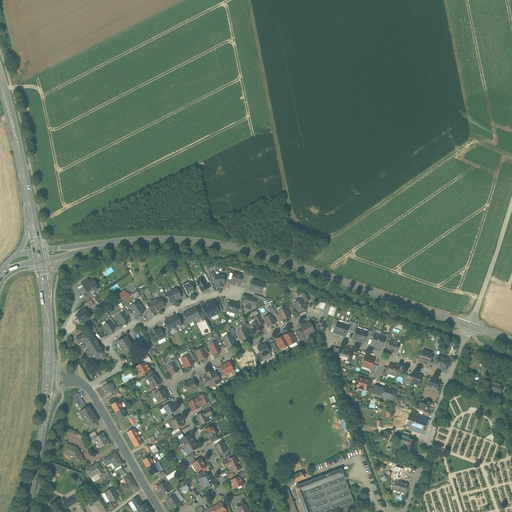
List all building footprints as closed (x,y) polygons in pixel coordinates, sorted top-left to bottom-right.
[(242,276),(233,273),(231,281),(240,284),(241,282),(243,276),(242,276)] [(250,276),(243,274),(242,276),(243,276),(241,282),(247,284),(250,276)] [(224,275),(213,275),(214,285),(215,285),(215,287),(224,287),(224,285),(225,285),(224,275)] [(190,281),(183,285),(188,294),(195,291),(192,286),(195,285),(191,277),(188,278),(190,281)] [(88,278),(80,283),(86,292),(85,293),(88,298),(98,291),(96,287),(97,286),(94,280),(91,282),(88,278)] [(204,278),(197,281),(201,291),(209,288),(206,283),(204,278)] [(252,279),(249,290),(261,294),(265,283),(252,279)] [(176,287),(171,290),(176,301),(181,298),(176,287)] [(118,293),(123,301),(130,296),(125,289),(118,293)] [(171,290),(165,293),(170,304),(176,301),(171,290)] [(135,299),(140,296),(137,291),(132,294),(135,299)] [(305,292),(301,294),(305,302),(309,300),(305,292)] [(301,294),(298,296),(300,300),(293,303),(298,312),(307,308),(306,307),(306,306),(307,305),(306,304),(305,303),(305,304),(304,303),(305,302),(301,294)] [(253,298),(246,296),(244,303),(246,304),(245,308),(250,310),(251,306),(255,307),(257,301),(258,299),(253,298)] [(160,297),(154,300),(158,309),(164,306),(161,300),(160,297)] [(90,300),(85,304),(88,309),(94,305),(90,300)] [(158,309),(154,300),(147,303),(152,312),(158,309)] [(138,301),(129,308),(136,317),(145,311),(138,301)] [(214,301),(202,307),(207,318),(220,312),(216,304),(214,301)] [(238,305),(229,302),(229,304),(227,310),(236,313),(238,305)] [(334,316),(336,307),(331,305),(328,314),(334,316)] [(278,311),(279,315),(282,320),(290,316),(286,307),(278,311)] [(189,311),(194,321),(200,317),(195,308),(192,310),(191,309),(189,311)] [(85,310),(76,316),(78,319),(76,321),(77,324),(79,324),(82,325),(83,323),(90,318),(85,310)] [(183,314),(188,324),(194,321),(189,311),(187,312),(183,314)] [(117,317),(122,324),(129,320),(124,312),(117,317)] [(271,314),(264,318),(268,327),(276,323),(272,315),(271,314)] [(177,315),(171,318),(176,329),(183,326),(177,315)] [(254,318),(256,322),(258,321),(260,325),(263,323),(259,315),(255,317),(254,318)] [(171,318),(164,321),(169,332),(176,329),(171,318)] [(110,321),(103,326),(108,333),(115,329),(110,321)] [(256,322),(250,325),(254,334),(262,330),(260,325),(258,321),(256,322)] [(309,322),(301,326),(303,331),(306,336),(314,332),(309,322)] [(337,322),(336,326),(334,332),(339,334),(343,324),(337,322)] [(343,324),(339,334),(345,336),(347,330),(349,326),(348,326),(343,324)] [(93,326),(88,329),(89,331),(89,330),(91,334),(96,331),(93,326)] [(244,327),(236,331),(241,340),(249,336),(245,329),(244,327)] [(356,329),(356,328),(355,333),(353,339),(358,341),(362,330),(356,329)] [(156,330),(152,331),(153,333),(150,334),(153,341),(152,342),(153,344),(155,345),(158,343),(158,342),(157,341),(164,337),(161,331),(160,329),(157,331),(156,330)] [(91,334),(89,330),(89,331),(75,340),(79,344),(83,350),(84,349),(88,355),(90,354),(95,361),(100,358),(102,360),(106,357),(104,355),(105,354),(100,347),(99,348),(98,347),(99,346),(91,334)] [(367,332),(362,330),(358,341),(364,343),(366,336),(367,332)] [(291,332),(284,336),(288,345),(296,342),(291,332)] [(230,334),(223,338),(227,347),(235,343),(231,336),(230,334)] [(375,334),(374,334),(373,338),(371,345),(376,347),(380,336),(375,334)] [(217,335),(211,338),(214,343),(216,341),(218,345),(221,343),(217,335)] [(284,336),(276,339),(281,349),(288,345),(284,336)] [(380,336),(376,347),(381,349),(384,341),(385,337),(380,336)] [(134,344),(132,345),(126,337),(117,342),(122,349),(121,349),(122,350),(123,350),(127,356),(137,349),(137,348),(134,344)] [(400,344),(390,340),(387,350),(390,351),(390,352),(393,353),(393,352),(396,353),(397,352),(400,344)] [(214,343),(208,345),(212,354),(221,350),(218,345),(216,341),(214,343)] [(145,344),(137,348),(137,349),(140,353),(148,349),(145,344)] [(272,357),(265,344),(257,348),(260,354),(262,357),(264,361),(272,357)] [(340,349),(333,347),(331,348),(335,356),(337,357),(340,349)] [(201,349),(200,348),(197,350),(197,351),(195,352),(200,361),(207,357),(206,354),(203,349),(203,348),(201,349)] [(352,351),(342,348),(341,350),(340,349),(337,357),(341,358),(340,360),(340,362),(342,363),(344,362),(345,359),(349,361),(352,351)] [(433,354),(423,350),(422,353),(420,357),(421,357),(419,361),(423,362),(423,363),(426,364),(427,363),(430,365),(432,358),(433,354)] [(260,354),(256,356),(259,363),(264,361),(262,357),(260,354)] [(186,355),(183,356),(183,358),(181,359),(186,367),(193,364),(192,361),(189,355),(187,356),(186,355)] [(149,356),(142,360),(143,363),(145,362),(147,364),(152,362),(149,356)] [(374,359),(365,356),(362,365),(370,369),(371,369),(372,364),(374,359)] [(439,356),(438,360),(435,368),(440,369),(445,358),(439,356)] [(176,358),(172,360),(173,363),(174,363),(176,368),(180,366),(176,358)] [(450,359),(445,358),(440,369),(446,371),(448,365),(450,359)] [(143,363),(135,368),(138,373),(140,371),(142,375),(146,373),(146,372),(150,370),(147,364),(145,362),(143,363)] [(229,362),(220,366),(221,368),(225,375),(233,371),(229,362)] [(173,363),(167,366),(171,375),(178,371),(176,368),(174,363),(173,363)] [(399,368),(389,364),(388,368),(386,373),(388,374),(396,376),(399,368)] [(215,371),(213,372),(212,372),(211,370),(209,372),(215,384),(220,381),(220,380),(216,372),(215,371)] [(215,384),(209,372),(206,373),(207,375),(206,376),(204,377),(208,385),(209,387),(215,384)] [(422,376),(412,372),(412,374),(412,375),(412,376),(411,376),(409,382),(411,383),(416,384),(416,383),(419,384),(421,383),(421,381),(421,379),(422,376)] [(128,375),(125,376),(124,373),(120,375),(124,382),(130,379),(128,375)] [(152,377),(148,379),(153,388),(161,383),(156,374),(152,377)] [(411,376),(406,374),(403,383),(410,385),(411,383),(409,382),(411,376)] [(370,382),(358,377),(355,386),(359,387),(359,388),(363,390),(363,389),(367,390),(368,387),(370,382)] [(440,382),(431,379),(428,386),(438,389),(440,382)] [(193,380),(184,384),(188,393),(197,388),(193,380)] [(203,381),(198,384),(202,392),(207,389),(206,387),(203,381)] [(103,387),(102,388),(106,395),(111,393),(114,391),(110,383),(103,387)] [(503,386),(495,383),(493,386),(492,390),(501,393),(503,386)] [(382,389),(374,386),(373,389),(372,393),(380,396),(382,389)] [(396,391),(384,387),(381,396),(393,400),(396,391)] [(155,394),(154,394),(158,402),(168,396),(164,389),(162,389),(155,394)] [(86,406),(78,393),(73,397),(81,409),(86,406)] [(205,394),(192,400),(192,401),(189,402),(190,405),(189,405),(191,408),(191,407),(193,411),(200,407),(199,407),(201,407),(201,406),(209,402),(205,394)] [(118,400),(111,404),(116,412),(123,408),(118,400)] [(171,402),(163,407),(168,416),(171,414),(176,411),(171,402)] [(429,406),(421,403),(418,409),(426,412),(429,406)] [(98,422),(88,406),(79,412),(83,418),(82,419),(84,422),(85,421),(89,428),(91,427),(96,423),(98,422)] [(123,408),(116,412),(120,420),(127,415),(123,408)] [(201,413),(196,416),(200,425),(208,421),(206,416),(212,414),(209,409),(201,413)] [(174,419),(169,422),(174,430),(184,425),(179,416),(174,419)] [(419,416),(401,425),(403,428),(421,420),(419,416)] [(214,425),(204,430),(205,433),(206,436),(207,436),(208,438),(214,435),(218,433),(214,425)] [(134,428),(127,432),(131,440),(138,436),(134,428)] [(102,433),(94,439),(96,442),(96,444),(97,444),(100,448),(108,443),(102,433)] [(190,435),(180,440),(184,447),(194,441),(190,435)] [(214,435),(209,437),(212,443),(213,442),(217,440),(214,435)] [(138,436),(131,440),(135,447),(143,443),(138,436)] [(417,442),(408,439),(408,440),(402,438),(401,442),(407,444),(405,450),(413,452),(417,442)] [(194,441),(184,447),(187,453),(197,448),(194,441)] [(222,442),(215,446),(218,454),(226,451),(222,442)] [(77,448),(67,445),(64,453),(70,456),(71,457),(76,465),(83,460),(77,448)] [(123,464),(115,452),(103,460),(107,466),(107,465),(106,464),(111,461),(115,469),(123,464)] [(193,454),(185,458),(188,462),(193,458),(195,457),(193,454)] [(150,456),(143,460),(147,468),(154,464),(150,456)] [(235,457),(224,461),(223,461),(222,462),(222,463),(222,464),(223,465),(225,469),(228,467),(231,468),(230,469),(230,470),(230,471),(231,471),(233,471),(234,472),(240,470),(235,457)] [(188,462),(187,462),(189,466),(193,464),(192,464),(196,462),(193,458),(188,462)] [(196,462),(192,464),(193,464),(197,472),(206,467),(201,459),(196,462)] [(98,463),(87,470),(91,477),(98,473),(100,477),(104,475),(101,470),(102,470),(98,463)] [(147,468),(151,475),(158,471),(154,464),(147,468)] [(403,469),(395,467),(392,476),(397,478),(399,479),(400,479),(403,469)] [(318,478),(295,487),(304,511),(331,511),(354,503),(341,469),(318,478)] [(291,477),(292,478),(294,483),(304,478),(301,472),(291,477)] [(136,487),(129,475),(123,478),(126,483),(121,487),(124,492),(125,494),(136,487)] [(205,476),(201,478),(202,478),(205,487),(214,484),(210,475),(205,476)] [(163,479),(158,483),(159,485),(165,482),(168,480),(166,477),(163,479)] [(239,477),(230,481),(233,489),(243,484),(241,478),(240,477),(239,477)] [(287,478),(279,482),(282,490),(287,487),(290,486),(287,478)] [(408,484),(399,481),(399,479),(397,478),(396,480),(393,490),(404,494),(408,484)] [(165,482),(159,485),(157,487),(163,496),(171,490),(165,482)] [(287,487),(282,490),(283,491),(285,497),(286,499),(291,497),(287,487)] [(113,488),(104,493),(105,493),(106,492),(109,498),(108,498),(110,502),(119,497),(117,494),(117,495),(113,488)] [(176,495),(174,496),(170,498),(166,501),(171,508),(180,502),(183,500),(176,490),(174,492),(176,495)] [(63,503),(62,504),(59,499),(49,506),(53,511),(66,511),(65,509),(80,500),(76,495),(65,502),(63,503)] [(137,496),(131,501),(135,507),(141,504),(137,496)] [(296,511),(291,497),(286,499),(291,511),(296,511)] [(150,511),(145,503),(137,508),(139,511),(150,511)] [(211,509),(213,511),(226,511),(225,510),(220,503),(221,503),(220,503),(211,509)]
